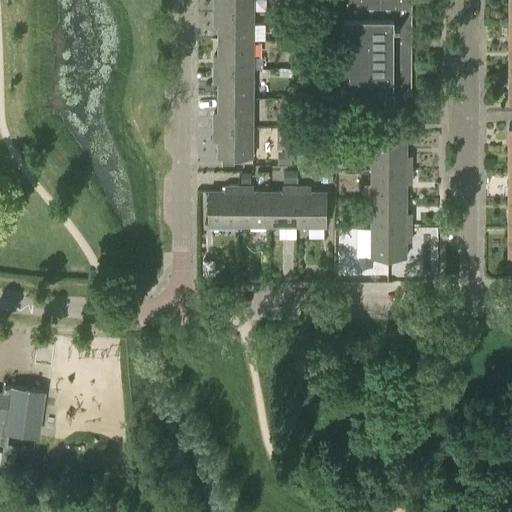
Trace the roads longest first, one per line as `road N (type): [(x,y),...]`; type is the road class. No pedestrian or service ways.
road 1 (residential): [(180,313),(179,0)]
road 2 (residential): [(467,309),(469,0)]
road 3 (residential): [(180,313),(467,309)]
road 4 (residential): [(0,301),(180,313)]
